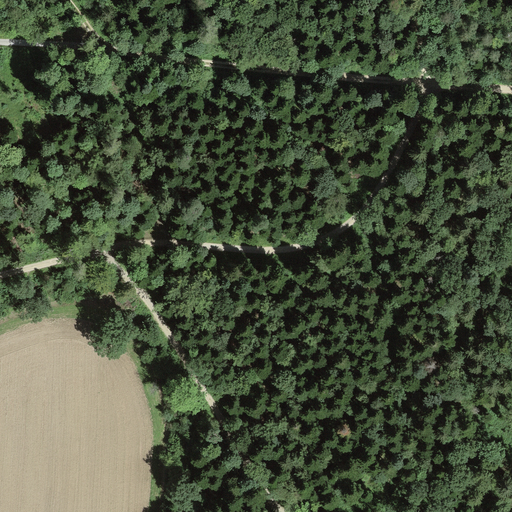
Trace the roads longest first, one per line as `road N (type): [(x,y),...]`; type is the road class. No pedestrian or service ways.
road 1 (track): [(0,43),(511,89)]
road 2 (track): [(96,252),(141,242),(297,247),(346,221),(386,175),(408,132),(422,59),(408,0)]
road 3 (track): [(281,511),(153,305),(112,263),(96,252),(0,274)]
